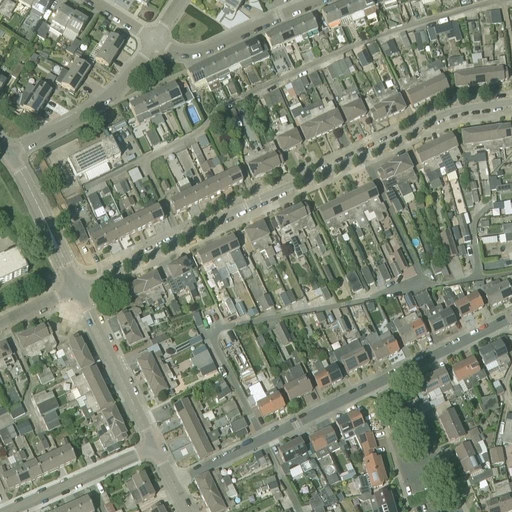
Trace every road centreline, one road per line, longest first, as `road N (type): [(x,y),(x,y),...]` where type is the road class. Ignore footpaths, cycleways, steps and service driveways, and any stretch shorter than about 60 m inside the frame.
road 1 (residential): [(511,99),(450,114),(76,284)]
road 2 (residential): [(171,483),(511,319)]
road 3 (residential): [(8,151),(115,92),(154,36)]
road 4 (residential): [(153,446),(76,284)]
road 5 (residential): [(7,511),(153,446)]
road 6 (residential): [(154,36),(178,49),(199,47),(296,0)]
road 7 (residential): [(76,284),(8,151)]
